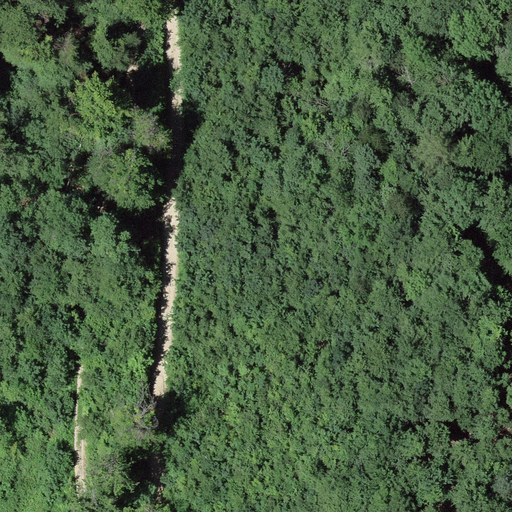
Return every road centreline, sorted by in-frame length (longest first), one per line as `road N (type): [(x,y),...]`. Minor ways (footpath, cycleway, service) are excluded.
road 1 (track): [(149,0),(92,261),(78,364),(79,511)]
road 2 (track): [(169,0),(177,106),(155,451),(167,511)]
